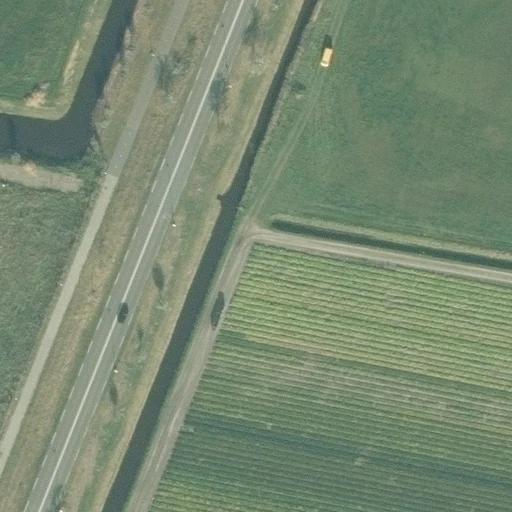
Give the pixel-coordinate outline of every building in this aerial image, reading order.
[(52,0),(51,3),(95,20),(102,0),(52,0)] [(51,3),(38,36),(81,54),(95,20),(51,3)] [(29,58),(14,91),(58,109),(71,75),(29,58)] [(13,201),(0,233),(0,243),(15,249),(21,238),(46,247),(57,219),(13,201)] [(0,263),(0,305),(18,313),(27,290),(6,281),(11,268),(0,263)] [(0,305),(0,331),(10,336),(18,313),(0,305)]
